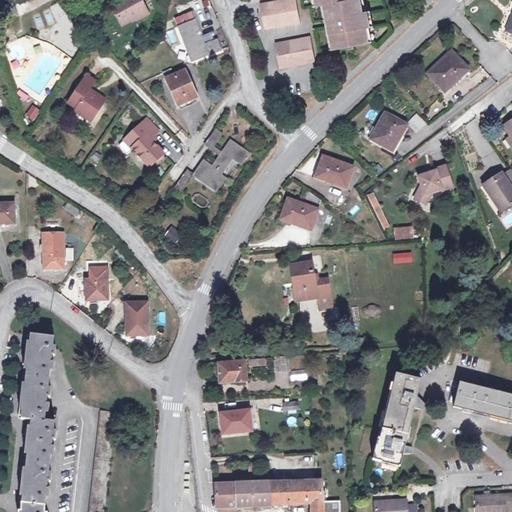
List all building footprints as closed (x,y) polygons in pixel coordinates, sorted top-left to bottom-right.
[(0,0),(0,21),(23,16),(20,5),(8,9),(5,0),(0,0)] [(138,0),(131,0),(112,11),(124,31),(139,22),(140,24),(149,18),(138,0)] [(300,21),(296,0),(265,0),(261,1),(265,27),(300,21)] [(316,0),(318,5),(321,5),(326,4),(334,48),(337,47),(367,42),(365,28),(369,27),(366,11),(362,12),(359,0),(316,0)] [(321,5),(329,49),(334,48),(326,4),(321,5)] [(207,46),(195,23),(181,30),(197,62),(224,49),(219,40),(207,46)] [(310,34),(275,40),(280,67),(314,60),(310,34)] [(126,54),(133,51),(128,41),(121,45),(126,54)] [(105,58),(109,54),(103,47),(99,51),(105,58)] [(468,69),(451,50),(427,71),(444,91),(458,79),(457,78),(468,69)] [(187,73),(166,83),(178,109),(199,98),(187,73)] [(97,87),(88,81),(69,108),(77,113),(75,115),(84,122),(87,118),(96,123),(108,106),(96,98),(95,100),(90,96),(97,87)] [(303,102),(297,108),(300,112),(306,106),(303,102)] [(36,109),(29,118),(36,122),(43,114),(36,109)] [(406,125),(385,112),(369,139),(378,144),(379,143),(391,149),(406,125)] [(419,117),(410,123),(415,130),(424,124),(419,117)] [(93,127),(96,123),(87,118),(84,122),(93,127)] [(486,168),(498,163),(477,119),(466,124),(486,168)] [(159,135),(145,121),(130,136),(135,140),(132,143),(132,150),(139,156),(137,157),(142,163),(143,161),(151,169),(165,156),(154,144),(151,142),(154,139),(159,135)] [(215,128),(206,140),(213,145),(222,133),(215,128)] [(123,141),(132,150),(132,143),(135,140),(130,136),(123,141)] [(204,161),(194,174),(218,190),(226,178),(223,176),(233,161),(241,166),(250,153),(231,139),(212,167),(204,161)] [(353,168),(324,158),(317,178),(347,188),(353,168)] [(441,194),(452,191),(446,167),(435,170),(436,172),(418,177),(420,186),(414,199),(425,206),(432,193),(440,191),(441,194)] [(188,170),(176,186),(182,191),(194,174),(188,170)] [(511,194),(504,179),(502,177),(483,188),(490,202),(493,200),(501,215),(511,208),(511,194)] [(374,192),(367,194),(382,228),(389,225),(374,192)] [(15,203),(0,202),(0,223),(16,223),(15,203)] [(81,210),(69,202),(65,208),(77,217),(81,210)] [(314,211),(285,202),(278,221),(307,230),(314,211)] [(176,244),(183,234),(171,226),(164,235),(176,244)] [(413,238),(412,226),(394,227),(394,240),(413,238)] [(64,233),(43,234),(44,270),(64,270),(64,233)] [(90,277),(85,278),(85,301),(109,301),(109,265),(89,265),(90,277)] [(292,267),(295,293),(306,292),(307,300),(317,298),(319,311),(331,310),(327,281),(327,277),(314,279),(313,265),(292,267)] [(306,292),(295,293),(296,301),(307,300),(306,292)] [(150,303),(128,303),(129,337),(150,337),(150,303)] [(28,451),(21,509),(20,511),(46,511),(47,497),(50,497),(51,488),(48,488),(49,481),(52,481),(53,472),(50,472),(51,455),(55,455),(56,447),(53,446),(53,440),(56,440),(58,431),(54,431),(56,422),(47,421),(47,413),(51,413),(51,403),(48,403),(49,398),(52,399),(53,390),(49,389),(51,372),(54,373),(55,364),(53,363),(53,356),(56,357),(57,349),(54,348),(55,339),(29,336),(21,419),(31,420),(28,451)] [(348,339),(349,347),(362,345),(361,338),(348,339)] [(290,372),(289,357),(273,358),(275,373),(290,372)] [(266,358),(248,358),(248,366),(267,366),(266,358)] [(247,362),(218,364),(220,383),(248,381),(247,362)] [(291,371),(292,381),(307,380),(306,370),(291,371)] [(418,395),(422,381),(397,375),(381,439),(378,439),(373,460),(401,467),(404,455),(411,454),(410,447),(405,446),(415,406),(421,408),(425,403),(418,395)] [(511,395),(460,382),(454,407),(511,421),(511,395)] [(299,401),(284,402),(284,410),(300,409),(299,401)] [(224,434),(253,431),(251,410),(222,413),(224,434)] [(106,511),(118,413),(102,412),(90,511),(106,511)] [(323,511),(322,480),(288,481),(288,505),(311,504),(311,511),(323,511)] [(288,481),(270,482),(271,505),(288,505),(288,481)] [(254,506),(258,506),(271,505),(270,482),(234,483),(236,507),(244,506),(254,506)] [(236,511),(236,510),(236,507),(234,483),(215,483),(217,507),(227,507),(227,511),(236,511)] [(511,511),(511,496),(490,497),(484,497),(476,498),(476,511),(511,511)] [(415,511),(415,507),(407,507),(406,502),(376,504),(376,511),(415,511)]
